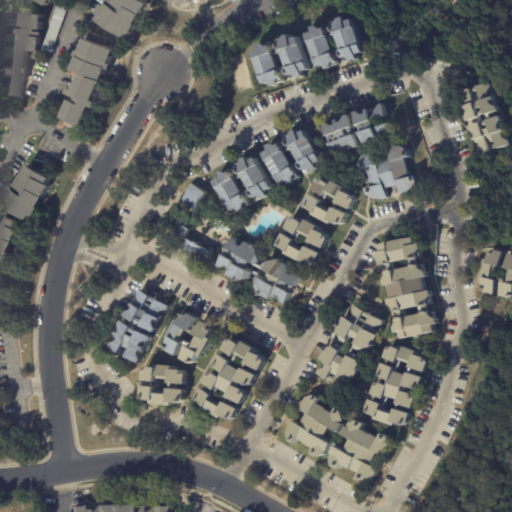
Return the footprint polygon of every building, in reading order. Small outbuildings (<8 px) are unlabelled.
[(52,52),(52,53),(42,50),(61,0),(70,3),(52,52)] [(150,7),(137,25),(138,26),(132,35),(130,33),(126,38),(102,20),(105,15),(102,14),(109,5),(108,4),(110,0),(117,0),(119,1),(119,0),(150,0),(149,2),(152,4),(150,7)] [(195,0),(186,8),(180,2),(176,5),(171,0),(195,0)] [(44,15),(43,30),(38,30),(38,32),(44,33),(43,39),(42,39),(40,53),(25,51),(24,69),(18,69),(18,73),(29,74),(28,80),(23,80),(21,98),(0,96),(2,75),(0,74),(0,69),(3,69),(8,12),(44,15)] [(310,33),(318,30),(317,25),(321,24),(327,27),(331,26),(332,27),(340,25),(340,23),(342,23),(345,17),(349,15),(351,20),(357,18),(368,51),(360,54),(361,58),(355,60),(351,56),(348,58),(347,56),(339,58),(339,60),(336,61),(333,67),(328,69),(327,64),(320,67),(318,58),(317,58),(312,41),(313,41),(310,33)] [(105,37),(108,39),(105,46),(116,51),(110,64),(113,65),(111,70),(108,69),(95,101),(99,103),(97,109),(92,107),(86,122),(84,127),(65,118),(73,100),(77,102),(79,98),(70,94),(72,89),(76,91),(84,74),(75,70),(80,57),(78,56),(80,51),(82,52),(88,38),(86,38),(89,31),(105,37)] [(291,73),(284,76),(285,77),(282,78),(278,85),(273,86),(273,81),(265,84),(264,75),(262,76),(257,58),(259,58),(255,50),(264,47),(262,43),(267,41),(273,44),(277,43),(278,45),(286,42),(285,41),(287,40),(290,34),(294,32),(296,37),(302,35),(313,68),(305,71),(307,75),(301,77),(297,74),(293,75),(293,73),(291,73)] [(511,144),(482,156),(480,150),(481,147),(480,143),(478,144),(476,139),(481,137),(479,134),(472,131),(471,127),(480,124),(478,119),(470,122),(468,118),(472,111),(471,108),(467,110),(465,107),(470,105),(463,99),(461,92),(492,81),(494,85),(491,90),(494,96),(498,94),(499,97),(497,98),(498,102),(503,105),(504,109),(492,113),(495,119),(506,114),(508,118),(505,124),(507,128),(509,127),(510,129),(508,130),(509,132),(506,134),(507,138),(511,139),(511,144)] [(398,130),(399,135),(373,145),(371,138),(366,140),(368,146),(336,158),(334,143),(333,144),(330,136),(332,136),(326,124),(331,122),(337,126),(340,124),(339,121),(346,119),(347,122),(351,121),(353,116),(358,114),(359,119),(365,117),(363,113),(367,111),(373,114),(377,113),(375,109),(378,108),(379,112),(384,110),(386,105),(390,103),(394,115),(393,116),(395,123),(397,123),(398,130)] [(303,170),(300,172),(298,174),(300,177),(290,183),(288,179),(282,182),(266,151),(272,147),(270,144),(275,141),(281,143),(284,141),(285,143),(294,138),(296,130),(300,127),(303,131),(309,128),(326,158),(319,162),(322,166),(316,169),(310,166),(303,170)] [(398,186),(389,188),(390,198),(377,201),(370,195),(370,188),(373,188),(366,157),(367,155),(382,152),(384,160),(396,157),(394,147),(401,146),(401,147),(406,146),(415,149),(418,156),(409,158),(413,177),(423,175),(427,189),(404,195),(401,185),(398,186)] [(266,197),(260,195),(250,201),(248,203),(250,206),(240,212),(238,208),(232,211),(215,180),(222,176),(220,173),(224,170),(231,172),(234,170),(235,172),(243,168),(245,159),(250,156),(253,160),(259,157),(276,187),(269,191),(271,195),(266,198),(266,197)] [(37,168),(53,178),(49,184),(53,187),(40,208),(42,210),(35,221),(31,218),(29,221),(4,205),(7,199),(4,198),(14,181),(20,185),(32,166),(37,168)] [(348,207),(346,211),(353,215),(348,224),(342,225),(335,220),(332,225),(316,216),(317,212),(311,209),(309,202),(313,195),(322,199),(325,194),(316,190),(322,181),(328,179),(334,183),(335,180),(351,189),(350,190),(360,196),(360,202),(355,210),(349,206),(348,207)] [(195,183),(213,192),(205,210),(186,201),(195,183)] [(8,259),(7,261),(4,259),(1,265),(0,264),(0,209),(21,220),(18,227),(22,229),(11,251),(12,251),(8,259)] [(195,228),(196,229),(191,238),(216,252),(210,264),(180,247),(186,235),(174,228),(183,213),(189,216),(185,223),(195,228)] [(322,246),(320,249),(327,253),(322,263),(316,264),(309,259),(306,263),(290,254),(291,250),(286,247),(283,240),(287,233),(296,237),(299,232),(290,228),(296,219),(302,217),(308,221),(309,218),(325,227),(324,228),(334,234),(334,240),(329,248),(323,245),(322,246)] [(260,245),(271,250),(268,256),(278,261),(283,259),(296,264),(292,273),(296,275),(300,273),(305,275),(300,286),(298,285),(295,292),(296,293),(290,306),(284,303),(283,297),(279,295),(277,299),(264,294),(263,286),(261,281),(263,277),(258,275),(256,278),(245,282),(232,276),(235,269),(228,266),(223,268),(219,267),(227,254),(236,236),(251,243),(252,241),(260,245)] [(405,339),(404,332),(399,333),(398,328),(402,323),(401,319),(405,319),(404,310),(400,311),(399,308),(393,304),(392,300),(397,298),(394,284),(390,285),(388,280),(394,275),(393,272),(397,271),(395,262),(391,263),(390,260),(385,257),(384,252),(388,251),(387,244),(421,237),(422,245),(427,243),(428,249),(426,252),(427,256),(425,256),(428,269),(434,273),(434,276),(429,277),(432,291),(436,290),(437,295),(434,300),(435,304),(434,304),(436,313),(437,312),(437,316),(442,320),(442,324),(438,325),(439,332),(405,339)] [(498,251),(506,253),(506,255),(511,256),(511,254),(511,300),(484,294),(483,288),(485,281),(481,281),(486,261),(490,262),(492,254),(497,251),(498,251)] [(149,326),(146,331),(156,338),(153,341),(148,342),(146,346),(149,348),(145,353),(142,351),(140,354),(142,361),(139,364),(129,358),(130,357),(110,348),(112,344),(119,342),(120,339),(117,337),(118,334),(120,335),(126,321),(135,325),(137,320),(129,316),(131,312),(138,311),(139,307),(136,306),(137,304),(136,303),(142,290),(155,296),(154,298),(161,301),(161,300),(171,307),(170,311),(164,312),(162,317),(165,319),(164,322),(161,320),(159,323),(160,328),(158,333),(149,326)] [(327,358),(330,352),(331,352),(334,346),(340,345),(346,348),(350,341),(347,339),(344,328),(351,315),(352,316),(358,303),(372,310),(371,312),(377,314),(377,313),(389,321),(383,333),(385,334),(377,350),(368,350),(364,358),(369,361),(360,378),(356,374),(349,388),(332,380),(332,379),(319,372),(321,369),(328,367),(330,364),(326,362),(328,359),(327,358)] [(183,357),(169,350),(169,344),(172,338),(169,337),(179,318),(183,320),(186,313),(191,312),(200,316),(197,322),(202,324),(204,319),(214,325),(216,329),(212,337),(213,337),(203,356),(201,355),(198,361),(192,363),(183,357)] [(242,408),(237,418),(232,419),(225,415),(224,418),(206,409),(208,405),(200,401),(199,397),(204,388),(209,391),(212,385),(207,383),(211,374),(217,373),(223,376),(226,371),(220,368),(218,363),(222,354),(230,358),(233,352),(226,349),(230,340),(236,339),(242,342),(243,340),(262,350),(260,352),(267,357),(268,362),(264,370),(257,367),(255,372),(261,375),(255,387),(248,383),(245,388),(249,390),(249,396),(245,404),(238,401),(236,405),(242,408)] [(388,359),(391,350),(397,347),(404,350),(405,347),(425,354),(424,357),(434,360),(429,374),(421,371),(420,376),(427,378),(422,392),(411,388),(409,393),(421,397),(416,410),(408,407),(406,413),(414,415),(410,428),(398,424),(397,428),(377,421),(379,417),(374,416),(369,411),(373,401),(385,405),(386,400),(375,396),(378,386),(382,384),(394,388),(396,383),(384,378),(382,375),(385,365),(397,369),(398,363),(388,359)] [(183,386),(183,389),(188,389),(187,403),(176,402),(176,406),(155,404),(155,400),(146,399),(143,396),(146,370),(151,366),(158,367),(158,364),(179,366),(179,369),(190,370),(189,384),(183,383),(183,386)] [(334,453),(333,453),(331,457),(323,459),(316,456),(319,451),(310,445),(309,447),(302,442),(299,446),(293,443),(289,435),(292,431),(290,430),(294,423),(303,426),(310,414),(301,410),(305,403),(307,404),(310,399),(320,397),(325,401),(322,405),(339,416),(343,409),(349,413),(353,423),(351,426),(354,428),(356,425),(365,422),(374,428),(371,433),(385,441),(388,436),(399,443),(389,459),(381,454),(374,466),(382,471),(375,482),(368,485),(362,481),(365,477),(348,467),(345,472),(339,468),(336,460),(339,456),(334,453)]
